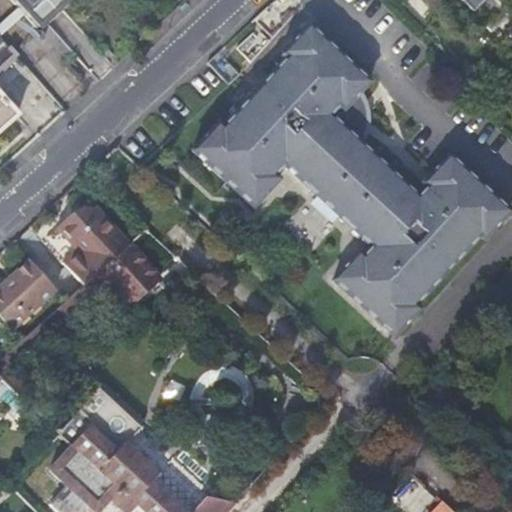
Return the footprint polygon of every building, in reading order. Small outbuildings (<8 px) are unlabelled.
[(0,0),(0,40),(5,46),(30,24),(35,28),(66,0),(0,0)] [(511,10),(511,0),(456,0),(488,33),(511,10)] [(296,38),(354,92),(365,81),(303,25),(294,36),(296,38)] [(296,38),(294,36),(278,53),(283,57),(219,129),(214,125),(190,153),(251,207),(276,179),(272,176),(281,165),(369,246),(360,257),(355,253),(350,258),(330,280),(391,336),(416,309),(412,305),(477,234),(481,239),(495,224),(475,205),(468,199),(460,192),(434,167),(426,176),(421,181),(420,182),(425,186),(415,197),(357,143),(341,128),(346,122),(345,114),(340,109),(354,92),(296,38)] [(0,40),(0,130),(17,115),(0,94),(0,67),(13,56),(5,46),(0,40)] [(356,94),(354,92),(340,109),(345,114),(346,122),(341,128),(357,143),(361,136),(363,128),(364,120),(363,112),(361,104),(358,97),(356,94)] [(446,155),(434,167),(460,192),(468,199),(475,205),(495,224),(507,211),(446,155)] [(129,245),(130,244),(104,215),(102,216),(94,207),(83,207),(74,215),(73,213),(65,220),(58,227),(79,251),(72,257),(65,264),(84,286),(95,276),(129,245)] [(0,379),(1,381),(61,435),(60,436),(73,448),(138,507),(142,511),(226,511),(241,497),(212,490),(195,510),(188,503),(180,511),(150,482),(158,475),(125,444),(141,427),(98,386),(83,402),(81,400),(76,406),(77,408),(66,419),(10,367),(62,320),(71,330),(110,294),(124,310),(158,278),(129,245),(95,276),(84,286),(66,302),(0,360),(0,379)] [(12,330),(56,291),(29,261),(14,275),(15,277),(10,282),(9,280),(0,287),(0,324),(4,321),(12,330)] [(120,511),(133,511),(138,507),(73,448),(49,473),(67,489),(50,507),(54,511),(101,511),(102,511),(111,502),(120,511)] [(8,485),(5,483),(0,486),(0,511),(2,511),(19,497),(8,485)] [(450,511),(440,502),(430,511),(450,511)]
